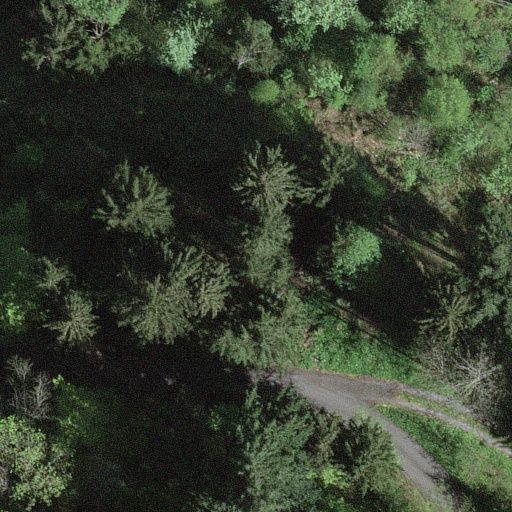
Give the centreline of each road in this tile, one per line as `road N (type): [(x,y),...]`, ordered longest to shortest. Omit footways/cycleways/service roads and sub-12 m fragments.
road 1 (track): [(0,338),(93,359),(352,394),(448,511)]
road 2 (track): [(352,394),(511,447)]
